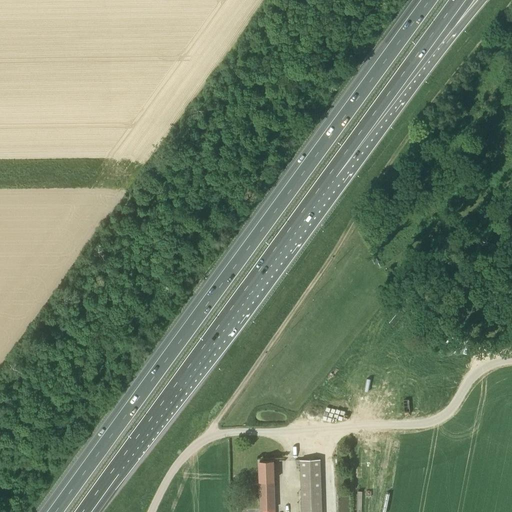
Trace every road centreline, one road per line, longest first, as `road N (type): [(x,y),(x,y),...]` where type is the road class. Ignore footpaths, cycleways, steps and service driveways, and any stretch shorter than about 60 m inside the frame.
road 1 (motorway): [(425,0),(51,511)]
road 2 (motorway): [(87,511),(445,22)]
road 3 (track): [(511,12),(354,219),(214,424),(213,437)]
road 4 (unclassified): [(511,362),(471,375),(446,415),(426,424),(213,437),(182,459),(150,511)]
road 5 (unknown): [(438,31),(418,73),(332,175)]
